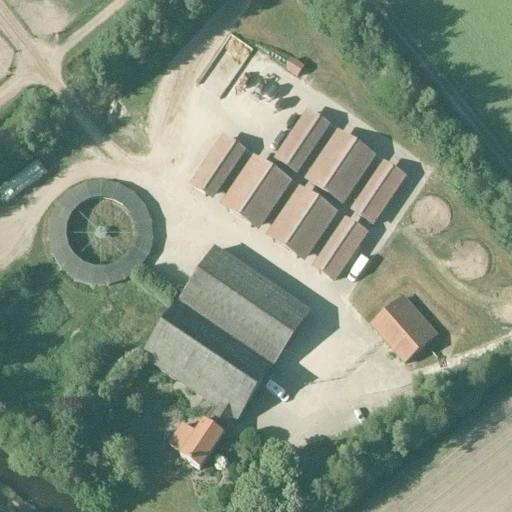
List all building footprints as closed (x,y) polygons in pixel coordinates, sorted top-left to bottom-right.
[(277,164),(290,173),(322,125),(309,116),(277,164)] [(311,187),(335,204),(368,156),(343,139),(311,187)] [(192,189),(205,198),(238,150),(225,141),(192,189)] [(227,212),(251,229),(284,181),(259,165),(227,212)] [(357,218),(370,227),(402,179),(389,170),(357,218)] [(273,244),(297,260),(330,212),(305,196),(273,244)] [(216,217),(216,202),(164,203),(164,229),(180,229),(180,242),(174,242),(174,264),(194,264),(193,218),(216,217)] [(0,216),(0,230),(12,232),(11,237),(21,238),(25,213),(10,211),(9,218),(0,216)] [(319,275),(332,283),(364,236),(351,227),(319,275)] [(0,241),(0,273),(16,256),(0,241)] [(214,409),(203,425),(222,438),(233,422),(236,424),(310,317),(215,252),(142,360),(214,409)] [(402,301),(371,328),(404,366),(435,339),(402,301)] [(0,356),(0,375),(9,370),(0,356)] [(0,387),(5,393),(25,373),(15,363),(0,378),(0,387)] [(282,368),(276,377),(290,386),(289,387),(308,399),(314,389),(282,368)] [(14,392),(22,403),(44,387),(35,376),(14,392)] [(199,473),(222,438),(203,425),(195,436),(182,427),(169,447),(182,456),(180,460),(199,473)]
